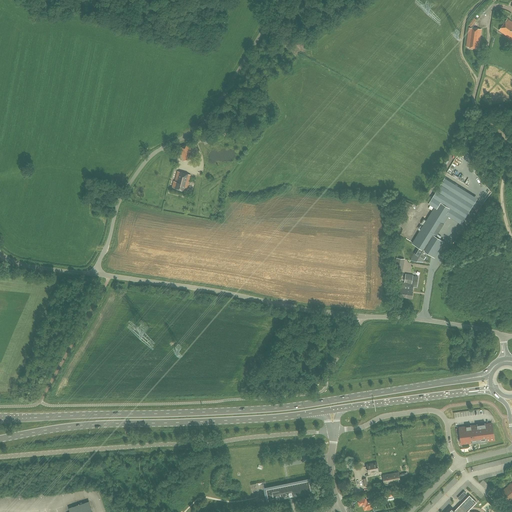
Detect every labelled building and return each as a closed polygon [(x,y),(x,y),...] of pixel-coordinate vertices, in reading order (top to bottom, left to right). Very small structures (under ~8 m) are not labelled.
[(511,21),(507,18),(499,30),(511,39),(511,21)] [(481,29),(473,28),(469,28),(466,46),(478,48),(481,29)] [(184,160),(194,156),(189,145),(179,148),(184,160)] [(191,175),(178,171),(175,181),(174,181),(172,187),(186,191),(191,175)] [(410,259),(410,260),(411,260),(415,260),(415,261),(418,261),(422,261),(422,262),(423,262),(423,261),(422,261),(423,259),(424,259),(425,258),(424,258),(425,256),(426,256),(428,253),(434,257),(444,242),(435,236),(448,216),(452,209),(439,201),(435,207),(412,243),(419,247),(414,254),(411,259),(410,259)] [(401,288),(400,296),(406,297),(409,274),(406,274),(404,284),(402,284),(401,288)] [(409,274),(406,297),(412,298),(413,290),(413,287),(413,286),(416,287),(418,278),(413,277),(413,275),(409,274)] [(466,427),(459,428),(461,444),(472,442),(472,443),(487,441),(487,440),(494,440),(492,423),(485,424),(477,425),(471,426),(466,426),(466,427)] [(367,464),(367,466),(369,474),(379,472),(377,462),(367,464)] [(382,475),(384,484),(400,481),(400,479),(399,472),(382,475)] [(287,484),(266,488),(269,501),(266,501),(314,492),(314,491),(311,492),(309,480),(290,484),(289,481),(287,482),(287,484)] [(511,482),(500,492),(508,502),(511,498),(511,482)] [(500,483),(494,488),(497,491),(503,486),(500,483)] [(392,491),(381,493),(382,497),(382,498),(386,497),(386,501),(394,500),(393,496),(392,491)] [(475,511),(473,511),(470,511),(469,510),(476,503),(472,499),(473,498),(469,495),(459,506),(454,511),(452,508),(448,511),(475,511)] [(359,506),(362,504),(365,510),(369,509),(369,510),(373,508),(372,506),(376,505),(374,499),(367,502),(366,499),(358,502),(359,506)] [(92,511),(89,502),(69,508),(70,511),(92,511)]
